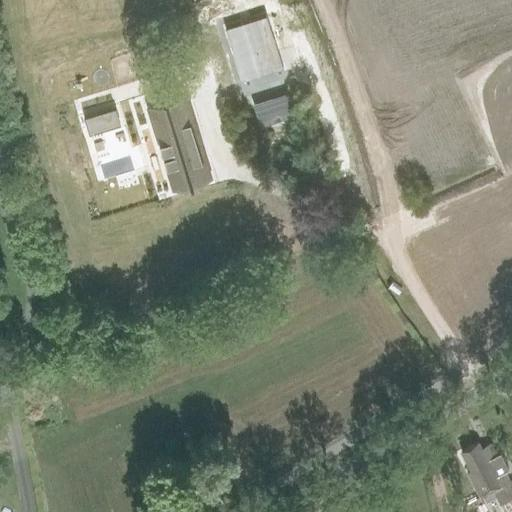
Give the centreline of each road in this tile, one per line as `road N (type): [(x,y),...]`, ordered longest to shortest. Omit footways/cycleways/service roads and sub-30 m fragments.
road 1 (tertiary): [(282,511),(511,375)]
road 2 (track): [(390,215),(387,181),(322,0)]
